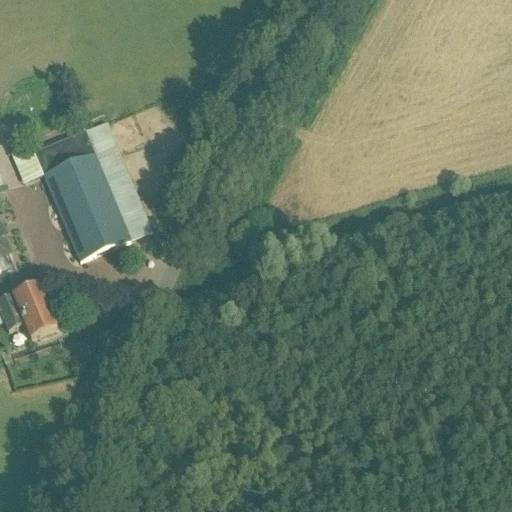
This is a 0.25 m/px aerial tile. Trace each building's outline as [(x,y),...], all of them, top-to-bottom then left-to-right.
[(96,159),(131,246),(153,237),(117,150),(108,129),(87,138),(96,159)] [(37,159),(46,181),(96,159),(87,138),(37,159)] [(131,246),(96,159),(46,181),(80,268),(131,246)] [(0,261),(10,258),(0,232),(0,261)] [(12,302),(25,330),(31,345),(58,333),(41,290),(12,302)] [(12,302),(0,305),(0,316),(5,329),(8,336),(25,330),(12,302)]
